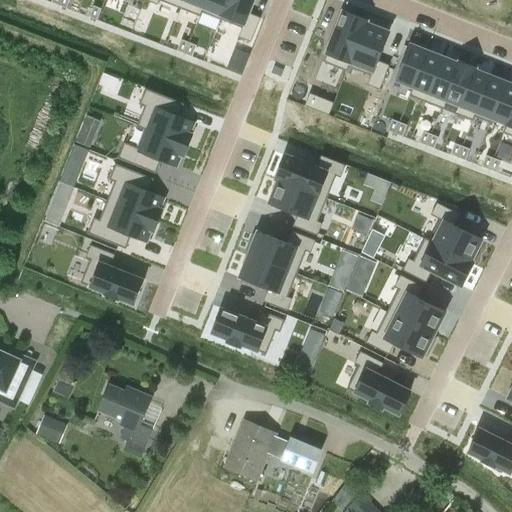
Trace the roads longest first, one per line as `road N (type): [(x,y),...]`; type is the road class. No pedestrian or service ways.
road 1 (residential): [(282,0),(158,312)]
road 2 (residential): [(485,511),(390,450),(223,379)]
road 3 (residential): [(511,236),(415,425)]
road 4 (residential): [(511,49),(386,0)]
